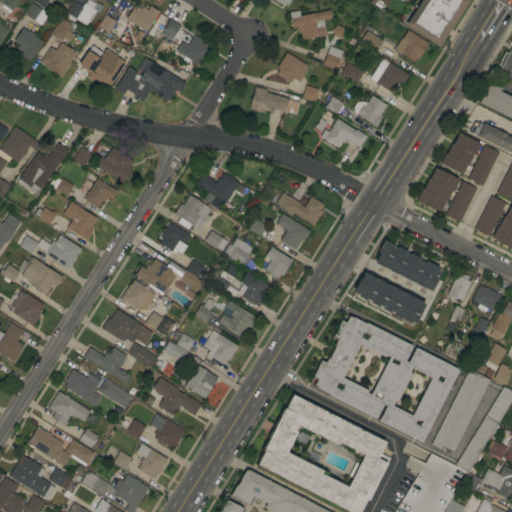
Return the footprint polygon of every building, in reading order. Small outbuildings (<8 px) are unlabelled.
[(17,0),(9,13),(0,7),(2,4),(0,2),(0,0),(17,0)] [(88,0),(95,4),(96,2),(102,6),(98,12),(95,10),(86,25),(75,19),(73,22),(65,18),(68,14),(65,12),(73,0),(81,6),(84,3),(86,0),(88,0)] [(272,0),(287,8),(291,0),(272,0)] [(468,0),(438,47),(405,25),(420,0),(468,0)] [(31,2),(48,14),(40,25),(23,14),(31,2)] [(146,31),(125,18),(134,5),(140,9),(142,6),(147,10),(150,6),(158,11),(146,31)] [(289,12),(299,10),(299,15),(330,9),(331,18),(322,20),(324,27),(325,27),(326,34),(323,35),(323,36),(302,40),(300,32),(298,33),(297,27),(292,28),(289,12)] [(105,14),(115,21),(107,33),(107,32),(104,36),(93,31),(105,14)] [(50,34),(61,18),(71,25),(68,31),(73,34),(66,44),(61,41),(60,42),(50,34)] [(170,40),(161,34),(163,31),(162,30),(170,18),(180,25),(170,40)] [(0,42),(0,23),(9,30),(0,42)] [(336,25),(342,27),(344,33),(339,37),(333,35),(332,29),(336,25)] [(29,61),(20,55),(22,51),(17,48),(19,45),(13,41),(22,28),(29,32),(29,31),(33,34),(33,35),(42,41),(29,61)] [(133,37),(138,29),(143,33),(138,40),(133,37)] [(382,41),(376,51),(359,41),(366,30),(382,41)] [(400,38),(401,39),(407,30),(428,44),(418,59),(416,57),(413,62),(401,53),(400,54),(393,49),(400,38)] [(175,51),(181,41),(186,45),(193,34),(207,43),(204,47),(206,49),(196,64),(175,51)] [(95,50),(90,46),(95,38),(101,42),(95,50)] [(75,53),(59,76),(58,76),(56,75),(57,74),(51,70),(50,71),(44,67),(44,66),(43,66),(44,65),(39,62),(50,47),(53,49),(55,50),(60,43),(75,53)] [(342,51),(338,60),(340,60),(338,66),(336,65),(334,69),(322,64),(322,63),(321,62),(325,54),(326,54),(329,46),(342,51)] [(511,46),(511,82),(498,75),(502,65),(499,64),(504,52),(507,54),(511,46)] [(107,88),(93,79),(92,81),(86,77),(89,72),(88,72),(88,73),(86,71),(87,70),(84,68),(83,69),(80,67),(80,66),(78,64),(87,50),(99,58),(105,48),(117,57),(125,62),(107,88)] [(299,82),(293,78),(290,82),(289,81),(288,82),(282,78),(280,77),(275,74),(278,69),(275,68),(278,63),(279,63),(283,56),(285,51),(288,53),(288,54),(307,65),(303,71),(304,72),(302,74),(303,75),(299,82)] [(185,83),(179,92),(175,89),(168,100),(165,99),(150,90),(142,102),(137,99),(136,100),(132,98),(133,97),(133,96),(134,94),(125,89),(122,94),(113,88),(127,66),(136,72),(136,73),(140,76),(142,72),(137,69),(144,57),(185,83)] [(381,59),(387,62),(388,62),(408,75),(402,84),(398,81),(391,92),(389,90),(389,91),(369,78),(381,59)] [(339,72),(345,62),(351,65),(362,72),(356,82),(339,72)] [(511,96),(511,119),(479,102),(492,76),(503,82),(499,90),(511,96)] [(318,89),(314,101),(301,97),(305,85),(318,89)] [(254,86),(266,90),(265,92),(298,102),(295,115),(273,109),(272,112),(260,109),(259,112),(248,109),(254,86)] [(325,106),(328,101),(324,99),(327,95),(331,97),(331,96),(343,103),(342,104),(343,105),(338,113),(337,112),(336,114),(325,106)] [(356,114),(362,104),(364,106),(371,95),(386,104),(379,115),(382,116),(375,127),(356,114)] [(340,114),(344,108),(353,114),(350,120),(340,114)] [(312,127),(318,117),(326,122),(320,132),(312,127)] [(355,130),(355,129),(366,136),(359,147),(348,141),(349,139),(346,138),(343,143),(341,141),(337,148),(319,136),(324,129),(328,131),(336,118),(355,130)] [(511,154),(476,136),(477,135),(472,132),(474,127),(476,128),(479,122),(497,131),(497,130),(507,135),(506,136),(509,137),(510,136),(511,137),(511,154)] [(39,143),(34,150),(28,146),(17,162),(10,158),(7,162),(6,161),(0,170),(0,145),(14,126),(39,143)] [(440,164),(445,153),(446,154),(451,143),(453,143),(457,134),(459,135),(460,134),(479,143),(474,154),(472,154),(467,164),(466,164),(461,175),(440,164)] [(60,161),(59,160),(40,189),(39,188),(35,195),(18,183),(20,180),(18,179),(36,151),(42,156),(44,153),(48,156),(50,152),(50,153),(57,142),(68,150),(60,161)] [(484,145),(498,152),(481,185),(467,178),(484,145)] [(80,147),(91,154),(83,166),(72,159),(80,147)] [(95,166),(101,156),(104,158),(111,147),(132,161),(129,166),(132,167),(121,183),(95,166)] [(511,160),(511,195),(510,199),(496,192),(511,160)] [(452,191),(451,190),(446,201),(444,200),(439,211),(416,200),(421,188),(423,188),(428,178),(429,178),(434,168),(458,179),(452,191)] [(225,202),(224,202),(219,210),(209,203),(214,195),(206,190),(205,192),(195,185),(202,173),(213,180),(212,181),(215,183),(218,178),(220,179),(221,179),(220,178),(223,174),(223,175),(224,173),(238,182),(225,202)] [(73,185),(66,196),(48,185),(54,176),(60,180),(61,178),(73,185)] [(116,191),(110,200),(106,197),(99,209),(83,199),(84,197),(83,196),(85,194),(86,195),(96,178),(116,191)] [(0,179),(9,185),(2,197),(0,195),(0,179)] [(84,193),(79,190),(85,180),(90,183),(84,193)] [(459,221),(444,214),(461,181),(476,188),(459,221)] [(206,191),(213,196),(209,203),(202,198),(206,191)] [(293,213),(292,214),(282,208),(282,207),(275,203),(282,192),(288,197),(289,196),(299,203),(299,204),(303,207),(310,196),(323,204),(320,209),(322,211),(313,226),(293,213)] [(176,222),(179,217),(173,213),(180,203),(182,205),(189,195),(203,204),(210,209),(203,219),(204,220),(198,229),(190,224),(187,229),(176,222)] [(490,196),(504,203),(487,236),(473,229),(490,196)] [(66,228),(71,219),(62,213),(69,201),(96,218),(89,228),(92,230),(85,240),(66,228)] [(497,226),(498,227),(503,216),(504,216),(509,206),(511,207),(511,248),(491,238),(497,226)] [(36,217),(37,216),(33,214),(37,208),(41,210),(43,207),(50,211),(51,210),(54,213),(55,214),(48,225),(36,217)] [(233,213),(236,207),(243,211),(239,217),(233,213)] [(0,223),(1,222),(1,221),(2,219),(3,220),(8,213),(19,221),(13,230),(14,230),(6,243),(4,241),(0,247),(0,223)] [(309,231),(303,241),(300,240),(294,250),(279,240),(286,230),(275,223),(281,213),(309,231)] [(247,229),(254,218),(265,225),(259,236),(247,229)] [(189,235),(184,244),(186,245),(181,253),(176,250),(174,253),(168,250),(165,249),(166,248),(164,247),(164,248),(161,246),(162,246),(158,243),(160,239),(157,237),(161,232),(165,226),(165,225),(167,222),(168,222),(189,235)] [(39,239),(35,245),(35,246),(36,246),(32,253),(31,252),(30,253),(18,246),(19,245),(15,243),(21,233),(22,234),(24,229),(39,239)] [(203,241),(210,230),(221,237),(221,238),(227,241),(221,250),(215,247),(214,248),(203,241)] [(80,248),(70,264),(70,263),(67,268),(65,266),(65,267),(44,253),(44,252),(36,246),(35,246),(40,238),(49,244),(51,241),(54,242),(59,235),(80,248)] [(229,257),(230,256),(229,255),(229,256),(226,255),(227,254),(224,252),(224,251),(228,244),(229,244),(231,245),(235,238),(243,243),(243,242),(249,246),(248,247),(250,248),(246,254),(247,254),(241,265),(229,257)] [(423,287),(423,288),(415,284),(416,283),(409,280),(409,281),(402,277),(402,276),(396,273),(395,274),(388,271),(389,270),(382,266),(381,267),(374,263),(381,249),(379,248),(383,240),(393,245),(392,247),(396,249),(397,247),(406,251),(405,253),(409,255),(410,253),(420,258),(419,260),(425,264),(426,261),(438,267),(437,270),(440,272),(431,291),(423,287)] [(291,260),(281,275),(279,274),(276,278),(263,270),(270,259),(264,255),(270,246),(291,260)] [(22,259),(26,262),(30,257),(31,258),(32,257),(43,264),(42,265),(62,277),(56,286),(52,283),(45,295),(29,285),(29,284),(27,282),(28,281),(20,276),(22,272),(16,269),(22,259)] [(134,275),(140,266),(144,269),(147,263),(150,265),(154,259),(168,267),(166,269),(175,275),(163,293),(134,275)] [(192,299),(183,294),(185,291),(182,291),(181,291),(177,288),(176,288),(173,286),(173,283),(173,282),(174,281),(175,280),(176,280),(178,280),(192,259),(203,266),(196,278),(202,282),(192,299)] [(244,265),(247,260),(255,265),(252,270),(244,265)] [(224,270),(229,262),(236,267),(231,274),(224,270)] [(19,271),(12,282),(9,280),(7,283),(2,279),(3,277),(0,275),(0,269),(1,268),(3,270),(7,264),(19,271)] [(170,271),(174,264),(183,270),(179,277),(170,271)] [(203,278),(198,275),(201,270),(206,273),(203,278)] [(221,270),(241,282),(240,284),(245,286),(238,298),(224,290),(222,293),(211,286),(221,270)] [(246,271),(273,288),(267,298),(263,295),(256,306),(240,296),(247,285),(240,281),(246,271)] [(461,301),(456,298),(456,299),(453,298),(453,299),(446,296),(447,294),(446,293),(456,274),(458,276),(460,272),(468,276),(466,280),(470,282),(461,301)] [(369,276),(369,275),(376,279),(376,280),(381,283),(382,282),(389,285),(388,286),(393,289),(393,287),(401,291),(400,292),(404,295),(405,293),(418,300),(418,301),(424,304),(415,323),(412,322),(411,324),(393,315),(395,313),(390,311),(389,313),(381,309),(383,307),(378,305),(377,307),(369,303),(371,300),(367,298),(366,301),(357,297),(358,295),(352,291),(356,283),(358,283),(363,273),(369,276)] [(153,294),(143,310),(140,308),(138,311),(119,299),(125,289),(128,284),(129,285),(133,279),(150,290),(149,291),(153,294)] [(485,288),(485,287),(501,295),(494,307),(491,305),(489,309),(487,308),(484,312),(475,308),(476,306),(470,303),(471,300),(478,285),(485,288)] [(13,313),(15,310),(10,306),(19,291),(25,294),(26,293),(43,305),(39,311),(40,312),(32,325),(13,313)] [(193,315),(199,304),(202,306),(207,298),(209,299),(213,301),(208,310),(211,311),(205,322),(193,315)] [(216,321),(222,313),(230,318),(231,316),(230,316),(229,317),(221,312),(225,306),(224,306),(228,300),(255,317),(249,327),(246,326),(239,336),(216,321)] [(511,303),(511,320),(509,319),(502,334),(501,333),(497,339),(489,335),(492,329),(490,328),(498,312),(500,313),(507,300),(511,303)] [(458,321),(454,319),(453,322),(448,320),(450,317),(450,316),(455,305),(464,310),(458,321)] [(144,345),(134,338),(131,343),(125,338),(123,341),(121,339),(120,340),(101,328),(107,318),(110,319),(116,309),(141,325),(141,326),(152,332),(144,345)] [(141,310),(146,313),(142,320),(136,317),(141,310)] [(165,336),(156,330),(155,331),(143,323),(150,313),(151,313),(152,311),(162,318),(163,316),(174,323),(165,336)] [(421,442),(378,420),(385,406),(382,404),(375,419),(328,395),(329,394),(317,388),(317,387),(313,385),(316,379),(311,377),(320,360),(324,362),(327,356),(329,357),(334,346),(333,345),(336,339),(332,337),(340,319),(345,322),(348,315),(365,323),(365,322),(412,346),(404,360),(407,362),(415,347),(458,369),(421,442)] [(479,317),(488,321),(479,336),(478,336),(474,344),(466,339),(479,317)] [(13,362),(5,357),(4,358),(2,356),(3,355),(0,353),(0,332),(3,334),(9,323),(22,330),(16,341),(23,345),(13,362)] [(237,346),(227,361),(225,360),(222,364),(206,354),(208,350),(201,346),(211,330),(237,346)] [(193,340),(186,351),(175,344),(181,333),(193,340)] [(162,350),(167,341),(174,345),(175,344),(186,351),(179,362),(162,350)] [(126,353),(133,342),(155,357),(148,367),(126,353)] [(493,342),(505,350),(493,370),(482,364),(485,359),(484,358),(493,342)] [(94,364),(94,365),(82,357),(89,347),(100,354),(100,355),(102,357),(106,351),(108,353),(112,347),(126,356),(118,369),(121,371),(122,370),(124,372),(129,376),(125,384),(94,364)] [(499,365),(500,363),(507,366),(506,368),(510,370),(508,375),(511,377),(511,382),(509,389),(503,386),(504,384),(493,379),(499,365)] [(482,374),(474,370),(478,364),(485,368),(482,374)] [(196,365),(216,378),(204,398),(184,385),(196,365)] [(483,374),(487,368),(492,370),(488,377),(483,374)] [(63,387),(66,382),(64,380),(71,369),(81,375),(81,374),(84,375),(83,376),(96,385),(91,392),(100,397),(94,406),(63,387)] [(452,452),(442,446),(440,449),(430,444),(468,369),(489,380),(452,452)] [(85,377),(89,372),(99,379),(96,384),(85,377)] [(177,389),(177,390),(188,398),(189,397),(200,404),(193,415),(182,407),(182,406),(180,405),(176,410),(174,409),(170,415),(156,406),(163,396),(154,391),(155,389),(152,387),(158,377),(177,389)] [(97,391),(104,379),(130,396),(123,407),(97,391)] [(502,386),(511,391),(511,399),(480,451),(483,452),(472,469),(475,471),(472,475),(454,465),(502,386)] [(127,392),(130,387),(135,389),(131,395),(127,392)] [(65,396),(65,394),(68,396),(67,397),(89,411),(82,421),(75,417),(74,418),(69,415),(65,422),(66,422),(64,426),(50,418),(54,412),(47,408),(57,391),(65,396)] [(380,453),(389,458),(367,501),(366,500),(360,511),(348,511),(266,469),(265,471),(255,465),(262,451),(260,450),(283,406),(284,406),(291,393),(304,399),(304,400),(385,442),(380,453)] [(144,403),(147,397),(155,401),(151,407),(144,403)] [(112,410),(115,406),(122,410),(119,415),(112,410)] [(155,414),(164,420),(165,418),(184,430),(172,450),(153,438),(155,435),(153,433),(156,429),(148,424),(155,414)] [(126,431),(133,419),(144,426),(137,438),(126,431)] [(36,427),(48,434),(48,433),(50,434),(50,435),(62,443),(61,446),(62,447),(60,449),(69,455),(62,466),(26,443),(36,427)] [(53,427),(70,438),(67,443),(49,433),(53,427)] [(77,440),(85,428),(85,429),(86,428),(89,429),(88,431),(96,436),(90,448),(77,440)] [(93,453),(86,464),(85,464),(84,466),(70,457),(71,455),(64,450),(71,439),(93,453)] [(511,462),(503,458),(509,447),(506,445),(509,439),(511,440),(511,462)] [(500,459),(487,453),(493,441),(506,447),(500,459)] [(136,469),(140,463),(139,463),(142,457),(135,452),(140,443),(166,459),(157,474),(155,473),(151,478),(136,469)] [(123,469),(112,462),(119,451),(130,458),(123,469)] [(8,476),(21,455),(25,458),(26,457),(41,467),(36,475),(50,484),(42,497),(8,476)] [(72,468),(67,464),(70,460),(75,463),(72,468)] [(509,468),(509,469),(511,470),(511,497),(511,499),(506,496),(505,499),(495,493),(495,492),(494,491),(496,489),(492,487),(491,488),(488,487),(489,485),(486,484),(480,481),(486,468),(498,474),(502,465),(509,468)] [(47,479),(54,468),(66,475),(65,475),(71,479),(64,490),(59,486),(59,487),(47,479)] [(247,471),(248,470),(329,511),(272,511),(263,507),(265,503),(252,496),(248,504),(230,495),(245,470),(247,471)] [(87,471),(109,484),(102,496),(80,482),(87,471)] [(474,490),(461,484),(467,472),(472,475),(479,479),(474,490)] [(132,511),(127,511),(124,510),(127,504),(115,496),(116,494),(115,493),(116,491),(111,489),(118,479),(121,481),(126,474),(134,479),(134,478),(139,481),(139,482),(148,488),(132,511)] [(0,483),(4,477),(17,486),(13,493),(16,495),(16,494),(24,499),(22,503),(25,505),(32,494),(44,502),(37,511),(22,511),(24,508),(23,507),(20,511),(4,511),(1,510),(2,509),(1,508),(0,509),(0,483)] [(475,511),(481,500),(482,500),(483,498),(491,502),(490,504),(506,511),(475,511)] [(99,499),(100,500),(101,499),(106,502),(106,503),(107,504),(107,503),(121,511),(92,511),(92,510),(99,499)] [(460,511),(443,511),(450,499),(464,506),(460,511)] [(218,511),(226,500),(243,508),(240,511),(218,511)] [(67,511),(73,502),(89,511),(67,511)]
